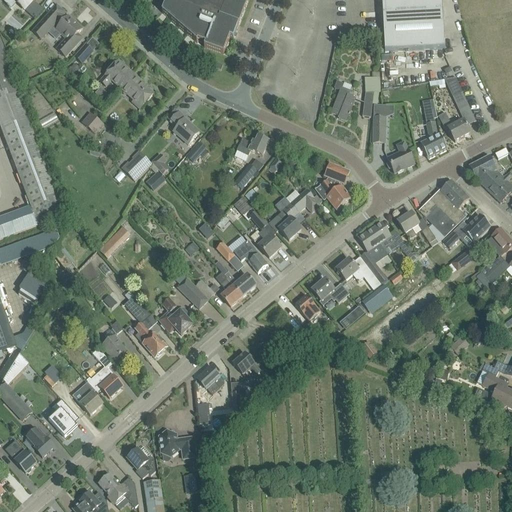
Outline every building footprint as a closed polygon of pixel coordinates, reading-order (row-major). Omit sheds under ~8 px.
[(14,0),(14,1),(17,4),(24,11),(34,0),(14,0)] [(234,40),(248,0),(165,0),(167,1),(162,13),(196,43),(197,42),(205,45),(204,48),(223,56),(230,39),(234,40)] [(385,53),(445,50),(442,0),(382,3),(385,53)] [(38,6),(29,16),(34,20),(44,10),(38,6)] [(56,31),(61,26),(66,19),(63,16),(65,14),(57,7),(33,33),(41,41),(53,28),(56,31)] [(485,54),(511,48),(511,11),(477,19),(485,54)] [(66,19),(61,26),(56,31),(66,40),(57,50),(65,58),(76,46),(74,47),(70,43),(83,30),(73,22),(73,23),(68,18),(66,19)] [(0,240),(68,215),(19,88),(0,40),(0,127),(30,208),(0,219),(0,240)] [(82,66),(94,53),(86,45),(74,58),(82,66)] [(119,88),(132,74),(118,62),(100,83),(105,87),(111,81),(119,88)] [(142,108),(147,103),(153,96),(141,85),(142,83),(132,74),(119,88),(142,108)] [(366,94),(363,118),(371,119),(373,105),(374,93),(379,93),(380,93),(380,78),(372,79),(365,79),(366,94)] [(444,81),(452,98),(464,122),(453,128),(445,114),(438,118),(441,123),(446,132),(448,130),(455,143),(471,135),(467,127),(476,123),(472,114),(463,93),(462,91),(456,79),(444,81)] [(349,117),(350,114),(356,100),(353,98),(355,94),(343,89),(344,85),(337,82),(334,89),(340,92),(331,114),(339,118),(339,119),(346,123),(349,116),(349,117)] [(101,99),(106,93),(100,88),(95,94),(101,99)] [(424,151),(428,160),(448,151),(443,142),(440,136),(437,137),(434,124),(433,120),(437,119),(433,101),(422,103),(424,113),(426,125),(430,141),(421,146),(424,151)] [(98,136),(106,126),(93,114),(84,124),(98,136)] [(189,146),(193,142),(199,134),(187,123),(188,122),(179,114),(171,123),(177,129),(173,133),(189,146)] [(385,145),(385,135),(386,118),(374,118),(373,145),(385,145)] [(265,152),(269,143),(258,138),(256,143),(253,142),(252,144),(242,140),(239,147),(240,147),(238,151),(250,157),(251,153),(262,158),(265,152)] [(193,164),(206,149),(200,144),(186,160),(188,162),(189,160),(193,164)] [(407,151),(404,145),(398,148),(401,154),(388,160),(394,175),(397,174),(398,175),(404,172),(403,171),(415,166),(408,151),(407,151)] [(495,153),(497,159),(508,155),(505,149),(495,153)] [(135,183),(152,165),(140,152),(123,170),(135,183)] [(163,176),(169,171),(164,165),(167,163),(160,155),(151,163),(163,176)] [(497,172),(494,167),(489,158),(470,168),(477,182),(487,192),(499,180),(501,182),(504,178),(498,172),(497,172)] [(270,168),(268,171),(273,175),(275,173),(276,173),(284,164),(278,159),(270,168)] [(345,186),(350,174),(330,165),(324,178),(328,180),(336,183),(345,186)] [(250,166),(235,185),(241,191),(253,176),(256,179),(260,175),(258,174),(259,174),(251,167),(250,166)] [(154,193),(165,182),(157,173),(146,184),(154,193)] [(501,182),(499,180),(487,192),(501,205),(508,198),(511,193),(511,185),(508,182),(504,178),(501,182)] [(324,191),(319,195),(324,201),(327,199),(330,204),(337,212),(351,200),(341,187),(335,192),(327,182),(321,187),(324,191)] [(445,239),(466,218),(459,211),(470,201),(450,182),(419,213),(432,226),(429,229),(428,229),(438,244),(442,241),(445,239)] [(253,191),(245,197),(252,205),(259,198),(253,191)] [(300,197),(295,192),(286,200),(291,206),(268,226),(276,235),(279,232),(289,242),(301,232),(291,221),(306,208),(312,214),(320,207),(313,200),(307,192),(300,197)] [(243,198),(235,206),(244,216),(252,208),(243,198)] [(268,226),(256,213),(250,219),(263,233),(261,235),(257,232),(250,239),(269,260),(281,249),(271,238),(276,235),(268,226)] [(416,237),(412,231),(419,226),(411,215),(398,223),(405,235),(406,235),(410,241),(416,237)] [(489,215),(472,229),(482,241),(498,227),(489,215)] [(382,224),(366,235),(368,237),(367,237),(370,241),(374,239),(378,246),(379,245),(383,252),(387,257),(401,248),(405,246),(396,232),(390,236),(382,224)] [(206,239),(212,235),(205,225),(199,230),(206,239)] [(468,231),(463,225),(451,235),(456,242),(468,231)] [(108,260),(131,237),(122,228),(99,252),(108,260)] [(432,248),(438,244),(428,229),(422,233),(432,248)] [(492,273),(504,262),(502,259),(501,258),(511,248),(511,242),(501,230),(493,237),(486,243),(490,247),(489,250),(492,253),(495,253),(500,258),(495,263),(491,263),(480,273),(486,279),(492,273)] [(366,235),(358,240),(367,254),(360,259),(367,268),(376,280),(381,286),(388,281),(380,271),(376,265),(387,257),(383,252),(379,245),(378,246),(374,239),(370,241),(367,237),(368,237),(366,235)] [(68,274),(74,269),(72,266),(72,265),(71,265),(74,262),(60,243),(53,254),(65,271),(66,270),(68,274)] [(258,256),(248,243),(240,249),(235,243),(227,249),(223,244),(244,268),(244,267),(233,255),(234,254),(235,255),(241,263),(246,260),(258,275),(268,267),(259,255),(258,256)] [(238,273),(244,268),(223,244),(217,251),(238,273)] [(480,251),(476,246),(451,265),(452,265),(455,270),(480,251)] [(349,261),(337,272),(343,279),(345,282),(352,276),(358,283),(363,279),(373,292),(381,286),(376,280),(367,268),(360,273),(349,261)] [(504,262),(492,273),(486,279),(480,273),(479,273),(471,279),(473,281),(476,279),(478,281),(476,283),(481,290),(484,287),(486,290),(493,284),(495,286),(497,284),(496,282),(498,280),(503,275),(506,272),(510,268),(509,267),(504,262)] [(39,299),(46,284),(28,275),(21,291),(39,299)] [(221,275),(217,278),(223,284),(222,285),(228,293),(222,298),(224,301),(231,309),(243,299),(234,288),(233,289),(231,287),(227,281),(226,281),(225,279),(221,275)] [(229,275),(225,279),(226,281),(227,281),(231,287),(233,289),(234,288),(243,299),(256,287),(250,280),(247,277),(241,282),(240,280),(236,280),(234,281),(231,277),(229,275)] [(399,275),(391,281),(394,286),(403,280),(399,275)] [(187,279),(186,280),(208,302),(214,296),(201,282),(196,288),(187,279)] [(199,311),(208,302),(186,280),(177,289),(199,311)] [(321,303),(319,304),(323,308),(332,301),(334,303),(335,301),(339,305),(350,296),(347,294),(341,286),(334,292),(325,282),(318,287),(317,286),(312,290),(313,292),(312,293),(321,303)] [(384,287),(362,304),(368,312),(390,295),(384,287)] [(133,292),(133,295),(135,298),(138,299),(139,298),(141,297),(142,293),(140,290),(136,290),(135,291),(133,292)] [(58,310),(68,305),(63,296),(53,301),(58,310)] [(105,301),(109,306),(115,301),(110,296),(105,301)] [(295,307),(303,317),(309,323),(321,314),(313,305),(307,297),(295,307)] [(125,307),(141,325),(135,331),(139,334),(135,337),(155,360),(167,349),(155,335),(152,337),(148,332),(152,328),(146,321),(151,317),(135,298),(125,307)] [(0,352),(17,347),(0,299),(0,352)] [(179,313),(168,301),(162,306),(169,313),(158,322),(170,335),(176,330),(181,337),(192,327),(187,321),(189,319),(189,315),(185,311),(182,311),(179,313)] [(347,318),(352,325),(365,314),(359,308),(347,318)] [(307,328),(298,335),(310,339),(315,341),(317,340),(314,336),(307,328)] [(108,342),(102,348),(108,355),(114,363),(127,353),(121,345),(115,338),(118,336),(117,336),(113,330),(104,337),(108,342)] [(449,348),(456,358),(470,347),(462,338),(449,348)] [(368,342),(360,350),(369,360),(377,352),(368,342)] [(395,359),(401,355),(396,348),(390,353),(395,359)] [(110,400),(123,389),(114,378),(107,370),(112,365),(99,350),(92,356),(105,369),(88,384),(97,394),(101,390),(110,400)] [(261,372),(245,355),(240,359),(239,358),(234,363),(235,364),(233,365),(247,380),(253,374),(256,377),(261,372)] [(511,371),(497,363),(494,370),(483,364),(479,371),(488,376),(496,379),(499,373),(511,379),(511,371)] [(204,388),(206,391),(207,390),(213,397),(221,390),(219,389),(223,385),(218,380),(220,379),(211,368),(197,380),(204,388)] [(511,394),(506,391),(508,386),(495,380),(496,379),(488,376),(483,388),(496,394),(494,396),(492,395),(492,396),(485,393),(480,403),(487,407),(488,405),(500,411),(502,406),(511,410),(511,394)] [(0,390),(0,398),(23,423),(33,414),(6,385),(0,390)] [(91,396),(84,387),(73,397),(90,417),(103,406),(92,395),(91,396)] [(234,415),(241,414),(240,394),(232,395),(234,415)] [(49,424),(66,442),(73,436),(73,434),(78,429),(77,428),(81,423),(64,403),(56,410),(61,414),(49,424)] [(46,440),(38,430),(26,441),(36,452),(43,460),(55,449),(47,440),(46,440)] [(182,461),(196,459),(195,449),(189,450),(187,440),(176,441),(176,437),(175,436),(174,437),(175,437),(175,438),(170,438),(170,435),(167,433),(160,439),(157,442),(158,447),(161,449),(163,462),(166,464),(168,464),(171,461),(171,460),(180,453),(180,452),(181,452),(182,461)] [(26,475),(36,465),(16,442),(5,451),(15,463),(26,475)] [(128,460),(138,471),(136,473),(143,481),(145,479),(149,475),(151,478),(156,473),(154,462),(151,458),(152,458),(144,449),(139,453),(138,451),(128,460)] [(191,495),(204,493),(202,475),(188,477),(191,495)] [(109,477),(99,486),(106,493),(110,498),(108,499),(114,505),(124,497),(129,503),(135,509),(138,507),(136,491),(135,486),(129,491),(123,486),(120,488),(116,484),(109,477)] [(163,511),(159,482),(144,484),(148,511),(163,511)] [(81,503),(73,511),(74,511),(108,511),(107,503),(98,494),(93,498),(90,494),(80,503),(81,503)]
